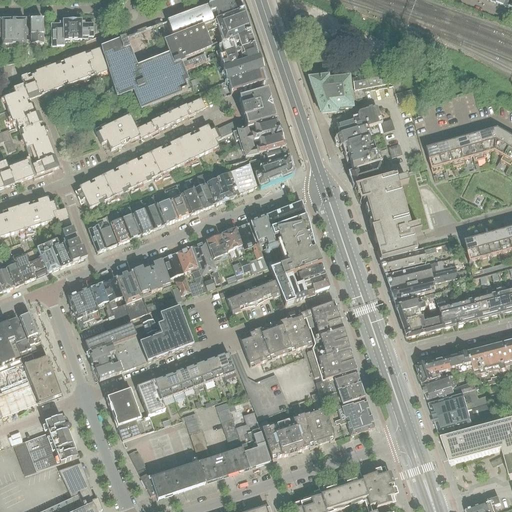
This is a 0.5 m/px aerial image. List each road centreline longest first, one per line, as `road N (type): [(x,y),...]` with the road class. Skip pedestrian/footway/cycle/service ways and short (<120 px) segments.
road 1 (residential): [(306,186),(95,270)]
road 2 (secondary): [(258,0),(321,180)]
road 3 (residential): [(222,102),(216,113),(64,183)]
road 4 (residential): [(216,339),(219,346),(85,398)]
road 5 (residential): [(357,287),(216,339)]
road 6 (residential): [(136,26),(132,14),(117,9),(0,11)]
road 7 (residential): [(271,484),(408,438)]
road 8 (residential): [(0,74),(136,26)]
road 9 (residential): [(383,364),(511,327)]
road 10 (residential): [(127,511),(85,398)]
